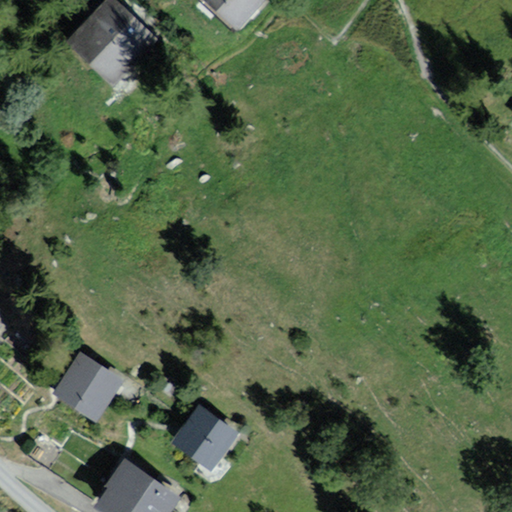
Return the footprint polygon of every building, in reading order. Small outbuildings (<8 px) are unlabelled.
[(159,39),(116,0),(110,0),(70,44),(116,86),(159,39)] [(264,0),(202,0),(237,31),(264,0)] [(0,345),(12,334),(0,321),(0,345)] [(129,380),(84,349),(57,387),(103,419),(129,380)] [(245,429),(194,397),(167,440),(218,472),(245,429)] [(186,511),(194,502),(133,454),(98,498),(115,511),(186,511)]
